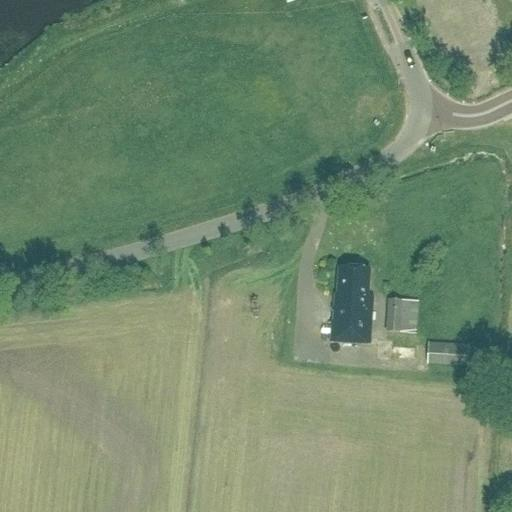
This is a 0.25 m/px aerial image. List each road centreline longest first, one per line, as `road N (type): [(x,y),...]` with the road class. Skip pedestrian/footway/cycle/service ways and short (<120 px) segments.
road 1 (unclassified): [(0,282),(191,236),(315,195),(405,146),(437,107)]
road 2 (track): [(179,0),(56,48),(0,94)]
road 3 (tertiary): [(437,107),(419,86),(383,0)]
